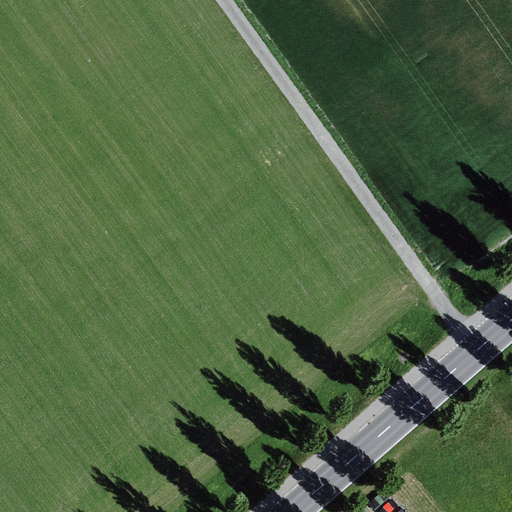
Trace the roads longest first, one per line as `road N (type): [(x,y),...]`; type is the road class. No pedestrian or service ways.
road 1 (track): [(223,0),(477,349)]
road 2 (secondary): [(511,318),(291,511)]
